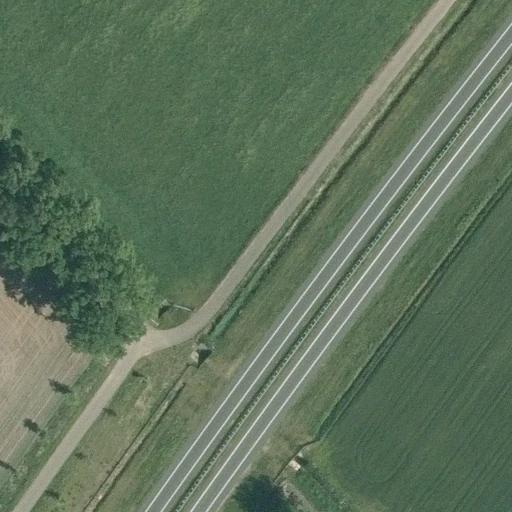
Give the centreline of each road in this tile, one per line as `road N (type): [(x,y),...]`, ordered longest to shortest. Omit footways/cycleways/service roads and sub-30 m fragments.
road 1 (trunk): [(511,35),(155,511)]
road 2 (trunk): [(202,511),(511,95)]
road 3 (unclassified): [(143,333),(0,168)]
road 4 (unclassified): [(143,333),(19,511)]
